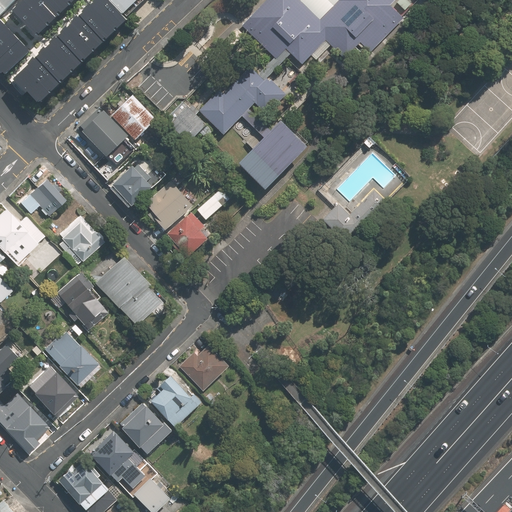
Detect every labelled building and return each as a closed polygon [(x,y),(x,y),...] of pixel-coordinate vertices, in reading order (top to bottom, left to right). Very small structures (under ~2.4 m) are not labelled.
[(0,0),(0,1),(8,10),(18,0),(0,0)] [(112,0),(95,0),(16,78),(40,103),(129,16),(125,12),(112,0)] [(42,33),(75,0),(24,0),(17,7),(42,33)] [(112,0),(125,12),(137,0),(112,0)] [(325,41),(344,59),(358,45),(368,54),(409,11),(396,0),(330,0),(318,13),(304,0),(264,0),(242,24),(276,56),(284,48),(302,65),(325,41)] [(33,48),(2,16),(0,18),(0,62),(8,71),(33,48)] [(250,64),(199,113),(221,136),(231,126),(253,104),(262,113),(280,95),(250,64)] [(132,98),(110,118),(132,142),(154,122),(132,98)] [(205,125),(182,103),(168,118),(191,140),(205,125)] [(135,149),(98,111),(77,131),(104,159),(106,157),(116,167),(135,149)] [(265,190),(307,146),(280,121),(253,149),(240,163),(265,190)] [(150,178),(136,162),(109,188),(130,209),(153,186),(147,180),(150,178)] [(64,199),(37,169),(28,177),(36,187),(18,203),(28,214),(36,207),(45,217),(64,199)] [(162,233),(164,231),(191,206),(169,182),(142,207),(150,216),(148,218),(162,233)] [(231,200),(220,188),(195,210),(205,222),(231,200)] [(349,213),(338,203),(321,220),(345,243),(387,201),(373,189),(349,213)] [(0,212),(0,255),(2,258),(7,264),(23,250),(25,252),(42,237),(24,218),(19,223),(5,208),(0,212)] [(210,236),(190,214),(165,237),(185,259),(210,236)] [(79,216),(56,236),(79,263),(102,243),(79,216)] [(155,304),(115,259),(90,282),(130,326),(155,304)] [(76,274),(53,295),(86,330),(105,313),(85,291),(89,288),(76,274)] [(98,367),(64,331),(40,353),(75,389),(98,367)] [(191,355),(178,367),(201,392),(225,370),(207,349),(195,359),(191,355)] [(0,393),(14,382),(0,366),(0,393)] [(74,399),(47,368),(23,389),(50,420),(74,399)] [(198,405),(170,377),(159,389),(162,392),(149,406),(173,430),(198,405)] [(0,408),(0,425),(28,455),(40,444),(34,438),(48,425),(18,394),(1,410),(0,408)] [(115,428),(143,458),(169,435),(145,407),(139,412),(137,409),(115,428)] [(110,433),(86,455),(112,484),(118,479),(129,492),(143,480),(125,461),(131,456),(110,433)] [(81,462),(56,484),(81,511),(102,511),(115,501),(81,462)] [(154,511),(166,502),(147,481),(130,498),(143,511),(154,511)] [(18,511),(4,497),(0,501),(0,511),(18,511)]
